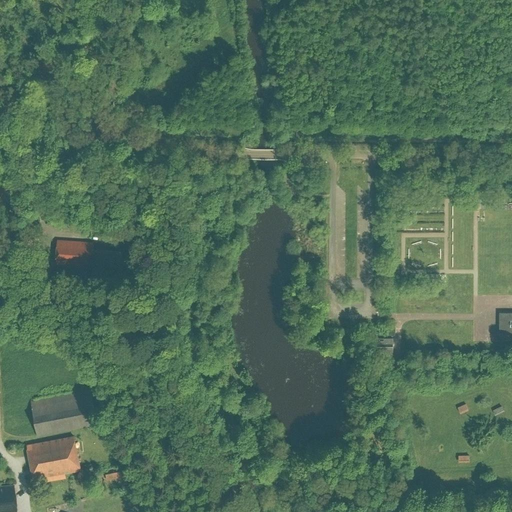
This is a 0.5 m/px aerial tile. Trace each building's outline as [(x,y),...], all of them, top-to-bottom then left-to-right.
[(93,242),(63,240),(61,265),(91,267),(90,275),(121,278),(122,255),(92,253),(93,242)] [(511,313),(498,313),(498,336),(511,336),(511,313)] [(378,338),(375,338),(375,354),(393,354),(393,338),(378,338)] [(97,425),(90,389),(30,401),(37,436),(97,425)] [(466,404),(457,408),(459,414),(469,409),(466,404)] [(502,406),(492,411),(495,416),(504,412),(502,406)] [(27,445),(32,472),(34,484),(66,478),(65,473),(80,470),(74,436),(27,445)] [(105,474),(107,480),(124,476),(122,470),(105,474)] [(0,486),(0,511),(16,511),(13,485),(0,486)]
